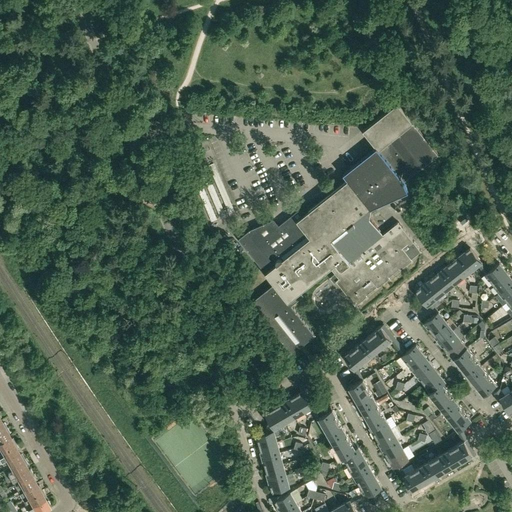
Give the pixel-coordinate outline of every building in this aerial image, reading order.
[(383,233),(378,227),(369,217),(371,207),(408,190),(404,180),(408,177),(438,153),(398,102),(365,128),(363,130),(377,146),(345,172),(349,177),(299,217),(295,211),(279,224),(274,218),(250,228),(245,232),(238,238),(274,283),(250,302),(292,353),(299,347),(300,349),(306,345),(304,343),(315,334),(304,320),(291,305),(303,295),(300,291),(331,266),(336,272),(330,277),(334,282),(336,280),(355,304),(367,295),(366,293),(377,284),(378,286),(389,277),(388,275),(399,267),(400,268),(412,259),(411,257),(421,249),(398,221),(383,233)] [(220,167),(216,169),(220,181),(225,179),(220,167)] [(471,247),(462,254),(473,268),(478,264),(482,268),(485,266),(481,261),(471,247)] [(462,254),(453,261),(464,275),(473,268),(462,254)] [(454,282),(464,275),(453,261),(444,269),(454,282)] [(489,271),(485,266),(482,268),(486,273),(485,273),(493,283),(507,271),(500,262),(489,271)] [(445,289),(454,282),(444,269),(435,276),(445,289)] [(493,283),(500,292),(511,282),(511,277),(507,271),(493,283)] [(436,297),(445,289),(435,276),(426,283),(436,297)] [(511,282),(500,292),(507,301),(511,296),(511,282)] [(426,283),(417,290),(431,309),(434,306),(431,301),(436,297),(426,283)] [(435,313),(434,315),(424,322),(431,331),(446,319),(439,311),(438,311),(434,306),(431,309),(435,313)] [(431,331),(438,340),(457,325),(450,316),(446,320),(446,319),(431,331)] [(401,352),(404,349),(383,323),(381,325),(372,332),(384,346),(392,340),(401,352)] [(497,336),(502,344),(511,337),(511,324),(507,328),(508,329),(497,336)] [(460,337),(453,329),(457,325),(438,340),(446,349),(460,337)] [(372,332),(363,340),(374,354),(384,346),(372,332)] [(489,339),(494,345),(499,340),(495,335),(489,339)] [(446,349),(453,358),(467,346),(460,337),(446,349)] [(363,340),(356,345),(354,347),(365,361),(374,354),(363,340)] [(499,353),(503,350),(498,343),(494,346),(499,353)] [(416,344),(402,355),(409,364),(423,353),(416,344)] [(481,365),(467,346),(453,358),(467,376),(481,365)] [(188,347),(154,357),(160,377),(194,366),(188,347)] [(354,370),(358,378),(362,375),(358,367),(365,361),(354,347),(345,355),(342,357),(354,370)] [(388,357),(385,352),(379,356),(383,361),(388,357)] [(409,364),(417,373),(430,362),(423,353),(409,364)] [(417,373),(424,382),(438,371),(430,362),(417,373)] [(497,386),(481,365),(467,376),(484,396),(497,386)] [(194,366),(160,377),(166,396),(200,385),(194,366)] [(428,392),(428,393),(445,380),(438,371),(424,382),(431,390),(428,392)] [(386,376),(388,382),(396,378),(393,372),(386,376)] [(363,378),(348,387),(353,396),(368,387),(363,378)] [(428,393),(434,400),(448,389),(442,382),(445,380),(428,393)] [(353,396),(358,405),(378,393),(377,392),(372,394),(368,387),(353,396)] [(500,399),(502,398),(510,412),(511,410),(511,392),(510,390),(505,393),(500,387),(494,392),(500,399)] [(317,417),(321,415),(316,404),(315,404),(306,389),(296,395),(304,410),(311,406),(317,417)] [(434,400),(440,407),(453,396),(448,389),(434,400)] [(358,405),(363,414),(378,405),(374,397),(379,395),(378,393),(358,405)] [(388,393),(377,399),(379,403),(390,397),(388,393)] [(296,395),(286,400),(295,416),(304,410),(296,395)] [(440,407),(445,414),(459,403),(453,396),(440,407)] [(286,400),(276,406),(285,422),(295,416),(286,400)] [(445,414),(451,421),(465,410),(459,403),(445,414)] [(363,414),(368,422),(383,413),(378,405),(363,414)] [(257,434),(260,446),(277,441),(275,435),(281,433),(282,430),(280,425),(285,422),(276,406),(266,412),(271,422),(267,424),(266,426),(268,431),(257,434)] [(424,410),(428,416),(433,411),(429,406),(427,408),(424,410)] [(333,408),(322,414),(321,415),(317,417),(323,427),(338,418),(333,408)] [(457,429),(460,426),(471,418),(465,410),(451,421),(457,429)] [(431,420),(436,416),(437,416),(433,411),(428,416),(431,420)] [(368,422),(373,431),(389,422),(383,413),(368,422)] [(435,418),(440,424),(445,419),(441,413),(435,418)] [(323,427),(329,437),(344,428),(338,418),(323,427)] [(424,428),(427,433),(435,428),(428,419),(422,423),(425,427),(424,428)] [(373,431),(378,440),(394,431),(389,422),(373,431)] [(0,441),(10,435),(5,427),(0,429),(0,441)] [(329,437),(335,447),(350,438),(344,428),(329,437)] [(441,439),(436,429),(429,432),(435,443),(441,439)] [(476,453),(462,429),(457,431),(462,441),(460,443),(468,458),(473,455),(476,453)] [(378,440),(383,449),(399,440),(394,431),(378,440)] [(0,447),(1,450),(14,442),(10,435),(0,441),(0,447)] [(335,447),(340,456),(358,446),(355,447),(350,438),(335,447)] [(280,452),(287,450),(284,440),(277,441),(260,446),(263,457),(280,452)] [(383,449),(388,457),(404,448),(399,440),(383,449)] [(0,456),(0,459),(1,461),(19,450),(14,442),(1,450),(4,454),(0,456)] [(460,443),(452,447),(461,462),(468,458),(460,443)] [(344,467),(349,465),(364,456),(358,446),(340,456),(341,457),(339,458),(344,467)] [(452,447),(445,451),(454,466),(461,462),(452,447)] [(393,467),(396,465),(409,458),(404,448),(388,457),(393,467)] [(0,463),(2,463),(3,465),(8,462),(10,465),(23,458),(19,450),(1,461),(0,461),(0,463)] [(445,451),(438,455),(447,470),(454,466),(445,451)] [(263,457),(266,468),(283,463),(280,452),(263,457)] [(438,455),(431,459),(440,475),(447,470),(438,455)] [(370,466),(364,456),(349,465),(354,475),(370,466)] [(8,473),(9,475),(5,477),(5,479),(28,466),(23,458),(10,465),(13,470),(8,473)] [(431,459),(424,463),(433,479),(440,475),(431,459)] [(266,468),(269,479),(286,474),(283,463),(266,468)] [(424,463),(417,467),(426,483),(433,479),(424,463)] [(11,478),(14,485),(32,474),(28,466),(5,479),(6,481),(11,478)] [(375,476),(375,475),(370,466),(354,475),(360,485),(375,476)] [(397,468),(411,491),(414,490),(419,487),(410,472),(405,474),(401,466),(397,468)] [(417,467),(410,472),(419,487),(426,483),(417,467)] [(14,485),(18,491),(13,493),(14,494),(36,482),(32,474),(14,485)] [(269,479),(273,494),(279,492),(278,488),(289,485),(286,474),(269,479)] [(381,486),(377,479),(375,476),(360,485),(364,492),(352,498),(355,501),(366,495),(381,486)] [(20,494),(23,500),(41,490),(36,482),(14,494),(15,496),(20,494)] [(24,510),(28,509),(27,508),(45,498),(41,490),(23,500),(25,504),(22,506),(24,510)] [(291,491),(288,493),(275,500),(281,511),(297,502),(291,491)] [(29,511),(39,511),(50,506),(45,498),(27,508),(28,509),(29,511)] [(357,511),(350,499),(340,505),(344,511),(357,511)] [(301,511),(302,511),(297,502),(281,511),(301,511)]
